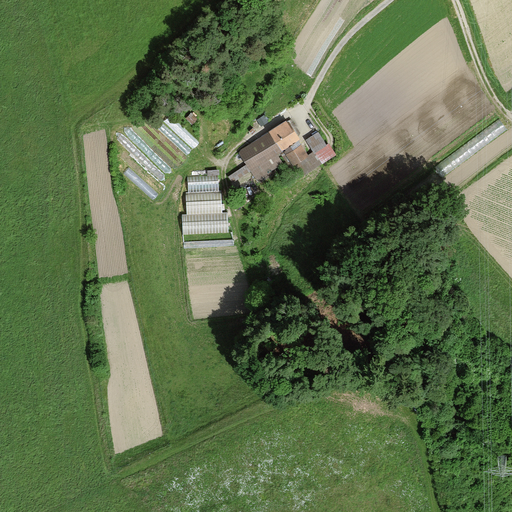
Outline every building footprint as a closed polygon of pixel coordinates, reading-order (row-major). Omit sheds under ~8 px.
[(187,144),(193,148),(200,140),(168,115),(159,127),(185,147),(187,144)] [(288,118),(238,151),(257,179),(273,168),(285,186),(335,153),(319,130),(303,141),(288,118)] [(476,149),(508,130),(502,119),(470,138),(476,149)] [(235,180),(248,171),(243,164),(230,173),(235,180)] [(184,234),(229,232),(228,210),(222,210),(220,169),(187,171),(189,212),(183,212),(184,234)]
